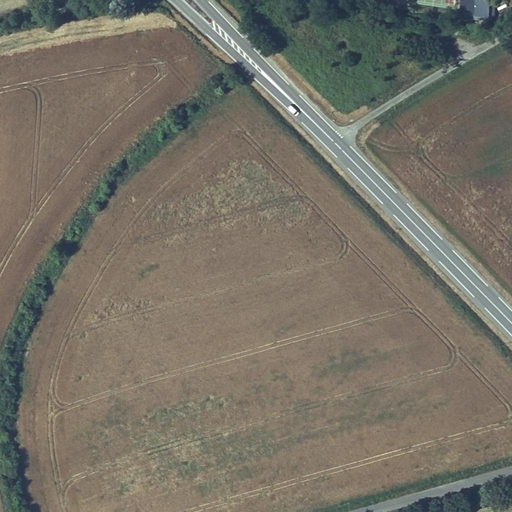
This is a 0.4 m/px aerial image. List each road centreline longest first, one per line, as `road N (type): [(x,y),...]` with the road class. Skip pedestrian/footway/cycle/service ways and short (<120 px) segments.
road 1 (primary): [(511,320),(335,144)]
road 2 (primary): [(173,0),(335,144)]
road 3 (unclassified): [(511,31),(335,144)]
road 4 (primary): [(335,144),(199,0)]
road 5 (unclassified): [(368,511),(511,469)]
